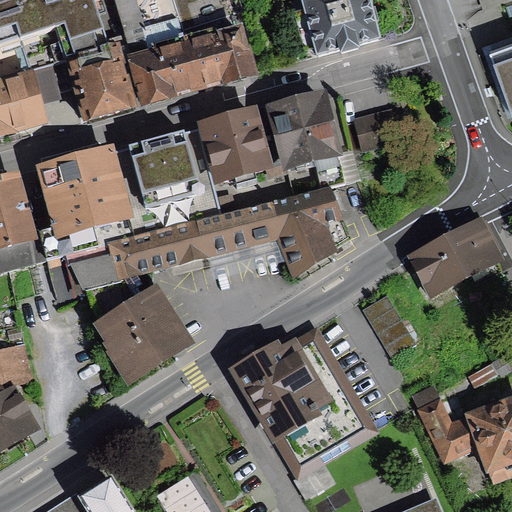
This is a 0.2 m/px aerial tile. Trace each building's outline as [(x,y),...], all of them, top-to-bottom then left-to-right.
[(100,0),(0,0),(0,79),(51,65),(64,61),(109,48),(98,17),(106,15),(100,0)] [(179,16),(173,0),(112,0),(124,35),(110,39),(113,47),(119,46),(125,67),(128,66),(140,110),(202,93),(185,33),(179,16)] [(173,0),(179,16),(185,33),(235,16),(242,14),(237,0),(173,0)] [(300,0),(316,58),(338,52),(339,56),(360,50),(359,46),(382,40),(370,0),(300,0)] [(185,33),(202,93),(258,78),(244,25),(239,26),(235,16),(185,33)] [(511,38),(489,46),(511,110),(511,38)] [(64,61),(72,89),(83,126),(137,110),(125,67),(119,46),(113,47),(109,48),(64,61)] [(64,61),(51,65),(59,92),(72,89),(64,61)] [(59,92),(51,65),(0,79),(0,139),(48,126),(43,105),(61,100),(59,92)] [(324,91),(267,107),(287,174),(293,197),(330,188),(361,180),(352,150),(342,153),(324,91)] [(267,107),(249,112),(267,172),(269,180),(287,174),(267,107)] [(398,107),(352,119),(362,153),(409,140),(398,107)] [(198,129),(215,187),(267,172),(249,112),(248,110),(197,125),(198,129)] [(198,129),(115,152),(140,238),(237,212),(232,193),(218,197),(215,187),(198,129)] [(37,234),(45,263),(65,258),(140,238),(115,152),(113,146),(35,168),(53,229),(37,234)] [(0,177),(0,275),(45,263),(37,234),(19,172),(0,178),(0,177)] [(141,284),(137,278),(277,240),(292,280),(337,253),(326,227),(340,223),(330,188),(293,197),(237,212),(140,238),(65,258),(67,265),(82,292),(85,291),(103,319),(140,296),(135,287),(141,284)] [(471,280),(475,288),(502,273),(498,265),(504,262),(479,218),(447,236),(471,280)] [(471,280),(447,236),(406,258),(430,302),(471,280)] [(157,285),(140,296),(103,319),(92,326),(103,345),(101,346),(106,354),(104,355),(126,390),(195,347),(157,285)] [(388,296),(361,311),(389,360),(415,345),(388,296)] [(278,340),(229,370),(296,480),(298,484),(325,467),(380,434),(316,330),(298,341),(296,338),(282,346),(278,340)] [(0,394),(13,387),(16,391),(34,381),(25,345),(0,350),(0,394)] [(511,351),(492,364),(498,375),(501,379),(511,372),(511,351)] [(498,375),(492,364),(468,378),(475,389),(498,375)] [(511,398),(463,417),(464,418),(453,424),(433,386),(411,397),(418,410),(416,411),(444,466),(476,450),(485,476),(490,475),(494,486),(511,479),(511,398)] [(16,391),(13,387),(0,394),(0,455),(40,431),(16,391)] [(298,484),(296,480),(293,481),(305,502),(335,483),(325,467),(298,484)] [(220,511),(194,471),(154,497),(163,511),(220,511)] [(134,511),(111,475),(75,498),(84,511),(134,511)] [(84,511),(75,498),(73,496),(47,511),(84,511)] [(440,511),(435,499),(404,511),(440,511)]
